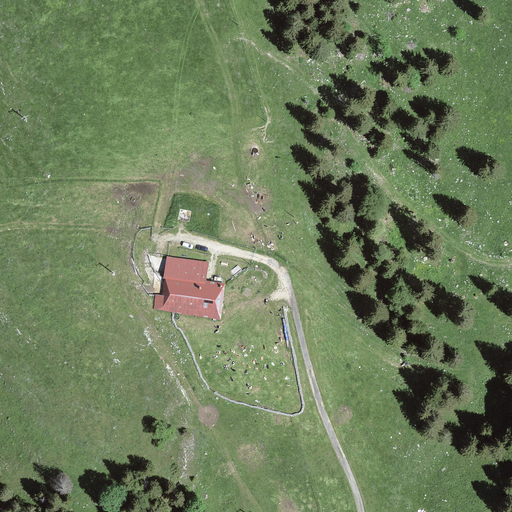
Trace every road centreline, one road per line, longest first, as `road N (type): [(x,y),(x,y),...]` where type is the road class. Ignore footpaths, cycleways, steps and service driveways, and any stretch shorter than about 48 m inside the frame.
road 1 (track): [(272,262),(109,230),(0,228)]
road 2 (track): [(272,262),(234,162),(233,93),(199,0)]
road 3 (track): [(360,511),(316,399),(286,276),(272,262)]
